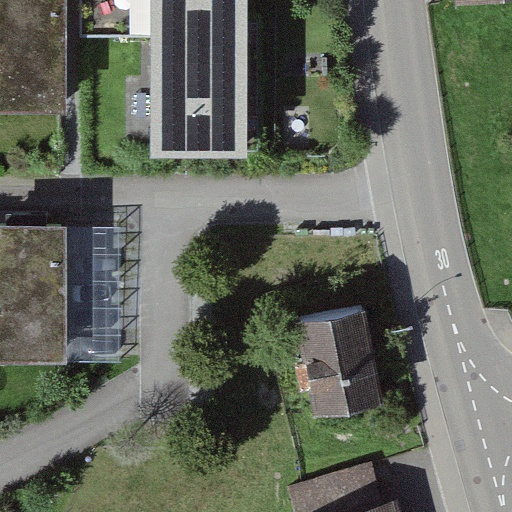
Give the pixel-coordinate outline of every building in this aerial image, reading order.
[(49,0),(0,0),(0,113),(50,113),(49,0)] [(214,0),(124,0),(122,152),(212,154),(214,0)] [(65,219),(0,220),(0,358),(69,358),(65,219)] [(362,296),(293,310),(313,406),(382,392),(362,296)] [(312,511),(401,511),(382,453),(302,480),(312,511)]
